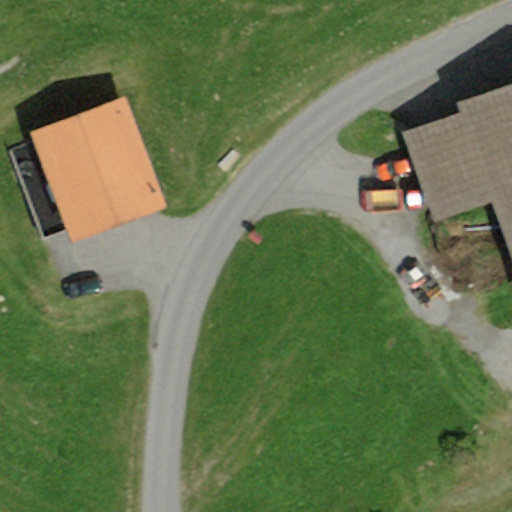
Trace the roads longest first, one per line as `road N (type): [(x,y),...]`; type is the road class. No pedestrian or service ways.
road 1 (unclassified): [(153,511),(162,375),(178,307),(230,211),(341,104),(511,18)]
road 2 (track): [(511,314),(464,304),(397,204),(288,150)]
